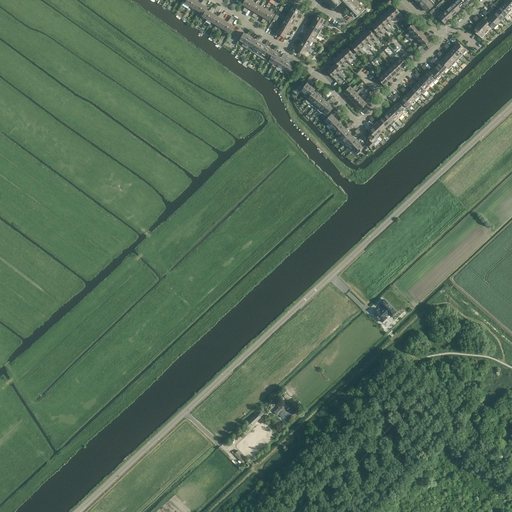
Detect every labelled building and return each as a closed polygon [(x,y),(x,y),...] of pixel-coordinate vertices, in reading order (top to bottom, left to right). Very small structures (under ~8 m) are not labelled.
[(192,0),(189,6),(194,8),(198,2),(195,0),(192,0)] [(199,11),(205,0),(202,0),(201,3),(198,2),(194,8),(199,11)] [(205,0),(199,11),(203,14),(206,9),(207,9),(208,7),(205,5),(207,1),(205,0)] [(244,11),(251,0),(250,0),(244,0),(242,4),(245,6),(243,10),(244,11)] [(251,0),(244,11),(246,12),(249,8),(252,10),(256,3),(251,0)] [(325,0),(334,8),(341,1),(339,0),(325,0)] [(343,0),(346,4),(353,10),(349,13),(352,16),(352,15),(354,17),(356,18),(358,16),(365,9),(357,0),(343,0)] [(421,0),(418,3),(420,5),(419,7),(421,8),(429,0),(421,0)] [(430,10),(433,6),(433,5),(434,4),(430,0),(429,0),(421,8),(423,10),(424,9),(426,11),(429,9),(430,10)] [(455,0),(454,2),(460,8),(464,5),(459,0),(455,0)] [(450,5),(456,12),(460,8),(454,2),(453,1),(449,4),(450,5)] [(500,6),(509,14),(511,10),(511,9),(504,2),(500,6)] [(256,3),(252,10),(254,11),(252,16),(254,17),(260,6),(256,3)] [(389,10),(395,16),(398,14),(401,18),(403,16),(399,12),(400,12),(393,5),(391,8),(390,7),(389,8),(388,8),(387,8),(389,10)] [(446,9),(452,16),(456,12),(450,5),(446,9)] [(260,6),(254,17),(256,18),(258,14),(261,15),(265,8),(260,6)] [(292,6),(290,9),(289,10),(298,15),(300,11),(292,6)] [(497,10),(504,17),(505,18),(509,14),(500,6),(497,10)] [(207,19),(213,8),(212,7),(209,11),(207,9),(206,9),(203,14),(202,16),(207,19)] [(211,22),(216,15),(213,13),(215,9),(213,8),(207,19),(211,22)] [(265,8),(261,15),(264,17),(261,21),(263,22),(270,11),(265,8)] [(289,12),(287,15),(295,20),(298,15),(289,10),(290,9),(288,8),(287,10),(289,12)] [(442,13),(449,19),(452,16),(446,9),(442,13)] [(384,12),(383,13),(384,14),(391,20),(393,18),(397,22),(399,20),(395,16),(389,10),(386,12),(385,11),(384,12)] [(493,14),(501,20),(504,17),(497,10),(493,14)] [(270,21),(275,14),(270,11),(263,22),(265,23),(267,19),(270,21)] [(437,15),(438,17),(444,23),(449,19),(442,13),(441,11),(437,15)] [(216,24),(223,13),(221,12),(218,16),(216,15),(211,22),(216,24)] [(221,27),(225,20),(222,19),(225,14),(223,13),(216,24),(221,27)] [(391,20),(384,14),(382,16),(381,15),(380,16),(379,17),(380,18),(386,25),(386,24),(389,22),(392,26),(394,24),(391,20)] [(490,17),(497,24),(501,20),(493,14),(490,17)] [(295,20),(287,15),(285,18),(284,19),(292,24),(295,20)] [(317,15),(315,18),(314,19),(322,24),(324,25),(327,21),(317,15)] [(282,24),(290,28),(292,24),(284,19),(285,18),(283,17),(282,19),(284,20),(282,24)] [(313,20),(311,24),(319,28),(322,24),(314,19),(315,18),(313,17),(311,19),(313,20)] [(492,27),(493,28),(497,24),(490,17),(486,21),(491,25),(490,26),(492,27)] [(225,30),(232,19),(230,18),(228,22),(225,20),(221,27),(225,30)] [(382,29),(384,26),(388,30),(390,28),(386,24),(386,25),(380,18),(378,20),(377,19),(376,20),(375,20),(374,21),(376,22),(382,29)] [(483,18),(480,22),(488,30),(489,31),(492,27),(490,26),(491,25),(486,21),(483,18)] [(232,19),(225,30),(230,33),(234,26),(231,24),(234,20),(232,19)] [(417,27),(415,25),(416,24),(415,22),(414,21),(413,23),(413,22),(406,29),(409,31),(405,35),(407,37),(411,33),(417,27)] [(376,22),(373,24),(372,23),(371,24),(370,25),(371,26),(377,33),(380,30),(384,34),(385,32),(382,29),(376,22)] [(480,22),(476,26),(485,34),(488,30),(480,22)] [(290,28),(282,24),(280,27),(279,28),(287,33),(290,28)] [(321,29),(319,28),(311,24),(309,27),(309,28),(319,34),(321,29)] [(278,29),(276,33),(284,37),(287,33),(279,28),(280,27),(278,26),(276,28),(278,29)] [(306,32),(314,37),(316,38),(319,34),(309,28),(309,27),(307,26),(306,28),(308,29),(306,32)] [(421,31),(419,29),(420,28),(419,27),(419,26),(418,26),(417,27),(411,33),(413,36),(409,39),(411,41),(415,38),(421,31)] [(472,30),(482,39),(483,39),(481,38),(485,34),(476,26),(472,30)] [(362,32),(364,33),(370,40),(373,37),(376,41),(378,39),(374,36),(375,36),(368,29),(366,31),(365,31),(364,31),(362,32)] [(415,38),(417,40),(413,44),(415,45),(419,42),(425,36),(423,33),(424,32),(423,31),(423,30),(421,31),(415,38)] [(243,32),(239,40),(243,43),(248,35),(249,36),(250,34),(248,33),(247,34),(243,32)] [(306,32),(304,36),(303,37),(311,42),(314,37),(306,32)] [(358,36),(359,37),(366,44),(368,41),(372,45),(374,43),(370,40),(364,33),(361,36),(360,35),(360,36),(359,35),(358,36)] [(303,38),(301,41),(309,46),(311,42),(303,37),(304,36),(302,34),(301,37),(303,38)] [(423,47),(430,40),(427,38),(428,37),(427,36),(427,35),(427,34),(425,36),(419,42),(421,45),(418,48),(419,50),(423,46),(423,47)] [(246,48),(253,38),(249,36),(248,35),(243,43),(242,45),(246,48)] [(354,40),(355,42),(355,41),(361,48),(364,46),(367,49),(369,48),(366,44),(359,37),(357,40),(356,39),(355,40),(355,39),(354,40)] [(253,38),(246,48),(251,51),(257,40),(258,41),(259,39),(257,38),(256,40),(253,38)] [(257,40),(251,51),(255,53),(261,43),(258,41),(257,40)] [(308,52),(311,47),(309,46),(301,41),(299,44),(298,46),(306,50),(308,52)] [(353,44),(352,43),(351,44),(350,43),(349,44),(351,46),(357,52),(359,50),(363,53),(365,52),(361,48),(355,41),(355,42),(353,44)] [(467,50),(458,42),(454,46),(463,54),(467,50)] [(267,46),(268,44),(266,43),(265,45),(261,43),(255,53),(259,56),(261,54),(266,46),(267,46)] [(304,55),(306,50),(298,46),(299,44),(297,43),(296,45),(298,46),(295,50),(304,55)] [(266,46),(261,54),(265,56),(270,48),(267,46),(266,46)] [(450,50),(459,58),(463,54),(454,46),(450,50)] [(342,49),(341,50),(342,52),(348,58),(351,56),(354,59),(356,58),(353,54),(347,47),(344,50),(343,49),(342,50),(342,49)] [(268,61),(269,59),(274,51),(275,51),(277,50),(274,48),(273,50),(270,48),(265,56),(264,59),(268,61)] [(447,53),(454,60),(456,62),(459,58),(450,50),(447,53)] [(277,56),(278,56),(279,54),(275,51),(274,51),(269,59),(274,61),(274,62),(277,56)] [(352,62),(348,58),(342,52),(340,54),(339,53),(338,54),(338,53),(336,54),(338,56),(344,62),(347,60),(350,63),(352,62)] [(443,57),(452,65),(456,62),(454,60),(447,53),(443,57)] [(404,69),(403,68),(404,68),(403,67),(406,64),(400,58),(396,54),(394,56),(398,59),(395,62),(401,68),(401,69),(403,70),(404,69)] [(282,58),(283,59),(284,57),(282,56),(281,58),(278,56),(277,56),(274,62),(274,61),(272,64),(277,66),(282,58)] [(340,66),(342,64),(346,68),(348,66),(344,62),(338,56),(335,58),(335,57),(334,58),(333,58),(332,59),(333,60),(334,61),(340,66)] [(440,61),(447,68),(449,69),(452,65),(443,57),(440,61)] [(282,58),(277,66),(281,69),(286,61),(283,59),(282,58)] [(397,73),(398,74),(399,73),(399,72),(400,72),(399,71),(401,69),(401,68),(395,62),(392,58),(390,60),(394,63),(391,66),(397,73)] [(284,74),(285,73),(286,72),(291,63),(292,64),(293,62),(291,61),(290,63),(286,61),(281,69),(280,71),(284,74)] [(332,66),(338,73),(341,77),(343,75),(339,71),(342,69),(340,66),(334,61),(334,62),(333,63),(334,64),(332,66)] [(436,65),(444,72),(447,68),(440,61),(436,65)] [(389,68),(387,70),(393,77),(394,78),(395,77),(396,76),(395,75),(397,73),(391,66),(388,62),(386,64),(389,68)] [(291,63),(286,72),(290,74),(295,66),(292,64),(291,63)] [(332,66),(330,65),(329,66),(330,66),(329,67),(330,68),(327,71),(333,77),(337,81),(339,79),(335,75),(338,73),(332,66)] [(433,68),(440,75),(444,72),(436,65),(433,68)] [(383,66),(381,68),(385,72),(382,74),(388,81),(390,82),(391,81),(390,81),(391,80),(390,79),(393,77),(387,70),(383,66)] [(440,75),(433,68),(430,72),(429,72),(435,78),(437,79),(440,75)] [(386,83),(388,81),(382,74),(379,70),(377,72),(380,76),(378,78),(384,85),(385,86),(386,85),(387,84),(386,83)] [(429,72),(430,72),(428,70),(424,74),(432,81),(435,78),(429,72)] [(421,78),(428,85),(430,86),(433,83),(432,82),(432,81),(424,74),(421,78)] [(314,77),(311,75),(307,80),(308,81),(305,84),(303,82),(298,88),(301,90),(300,90),(304,93),(311,86),(309,84),(310,82),(314,77)] [(417,82),(425,89),(428,85),(421,78),(417,82)] [(426,91),(425,89),(417,82),(414,86),(421,93),(421,92),(423,94),(426,91)] [(317,83),(313,88),(311,86),(304,93),(303,95),(307,98),(318,85),(317,83)] [(315,92),(318,89),(320,86),(318,85),(307,98),(305,100),(310,103),(317,94),(315,92)] [(345,94),(347,96),(354,90),(358,87),(356,85),(352,88),(350,86),(343,92),(342,93),(343,94),(344,95),(345,94)] [(411,89),(418,96),(421,93),(414,86),(411,89)] [(356,93),(354,90),(347,96),(346,97),(347,98),(348,99),(349,98),(351,100),(352,101),(358,94),(362,91),(360,89),(356,93)] [(418,96),(411,89),(407,93),(414,100),(418,96)] [(411,104),(404,97),(402,99),(396,93),(394,96),(399,101),(406,109),(407,108),(411,104)] [(404,97),(411,104),(414,100),(407,93),(404,97)] [(315,104),(315,105),(321,97),(317,94),(310,103),(313,106),(315,104)] [(353,102),(356,105),(362,99),(366,95),(364,94),(360,97),(358,94),(352,101),(351,100),(350,102),(351,103),(352,102),(352,103),(353,102)] [(406,111),(398,102),(399,101),(394,96),(393,95),(390,97),(396,104),(394,105),(402,114),(406,111)] [(327,102),(325,100),(319,108),(317,110),(321,113),(322,113),(334,98),(332,96),(327,102)] [(315,105),(319,108),(325,100),(321,97),(315,105)] [(336,99),(334,98),(322,113),(326,116),(327,115),(333,107),(331,105),(336,99)] [(366,103),(370,100),(368,98),(365,101),(362,99),(356,105),(354,106),(355,107),(356,107),(357,108),(357,107),(360,109),(366,103)] [(402,114),(394,105),(390,109),(399,118),(402,114)] [(338,110),(335,108),(331,113),(324,120),(328,124),(335,117),(333,115),(338,110)] [(390,109),(387,112),(394,120),(393,120),(395,121),(399,118),(390,109)] [(383,116),(390,123),(393,120),(387,112),(383,116)] [(379,119),(386,127),(390,123),(383,116),(379,119)] [(335,117),(328,124),(331,128),(338,121),(335,117)] [(375,123),(382,130),(386,127),(379,119),(375,123)] [(338,121),(331,128),(329,130),(333,133),(335,132),(342,125),(338,121)] [(382,130),(375,123),(372,126),(379,134),(382,130)] [(338,135),(345,128),(342,125),(335,132),(338,135)] [(375,137),(377,139),(381,135),(379,134),(372,126),(368,130),(371,133),(375,137)] [(345,128),(338,135),(342,139),(349,132),(345,128)] [(340,140),(343,143),(344,144),(344,143),(345,143),(353,136),(349,132),(343,138),(342,139),(340,140)] [(370,140),(368,142),(372,146),(378,140),(377,139),(375,137),(371,133),(367,137),(370,140)] [(353,136),(345,143),(349,146),(356,140),(353,136)] [(356,140),(349,146),(352,150),(360,143),(356,140)] [(360,143),(352,150),(356,154),(354,155),(355,155),(363,148),(366,151),(369,149),(365,144),(363,146),(360,143)] [(377,308),(372,313),(381,321),(385,317),(384,315),(386,313),(389,316),(394,311),(382,300),(377,305),(379,307),(378,308),(377,308)] [(282,412),(286,410),(281,405),(274,412),(276,414),(280,410),(282,412)] [(253,425),(261,417),(257,413),(248,421),(253,425)] [(238,458),(242,454),(238,450),(234,454),(238,458)]
